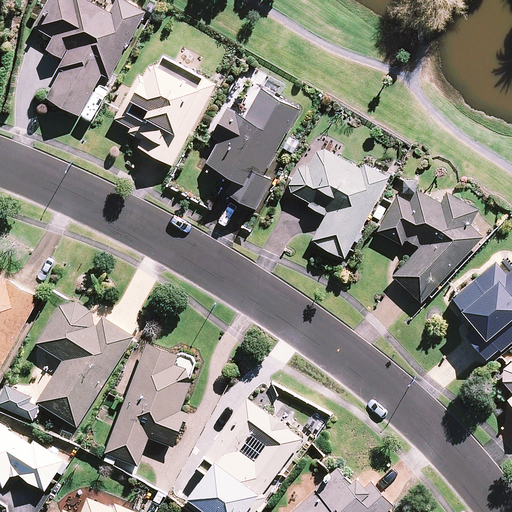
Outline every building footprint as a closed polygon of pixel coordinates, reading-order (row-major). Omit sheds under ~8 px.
[(112,82),(149,15),(121,0),(112,17),(81,0),(78,0),(77,3),(71,0),(56,0),(56,1),(54,0),(53,0),(37,30),(56,41),(49,55),(66,64),(61,72),(65,74),(50,102),(83,120),(106,78),(112,82)] [(175,169),(219,88),(166,59),(161,68),(151,71),(146,80),(141,78),(117,124),(133,133),(131,137),(145,144),(141,151),(175,169)] [(265,181),(301,116),(265,95),(249,123),(232,113),(216,141),(224,145),(212,167),(238,182),(230,196),(259,212),(273,186),(265,181)] [(314,244),(347,262),(392,182),(367,168),(364,173),(329,153),(319,155),(311,169),(302,171),(292,188),(294,197),(313,207),(311,210),(328,220),(314,244)] [(408,243),(422,251),(395,279),(425,306),(486,241),(473,228),(482,213),(450,196),(444,207),(419,194),(413,206),(400,199),(380,236),(405,249),(408,243)] [(0,373),(3,375),(42,303),(43,301),(10,283),(9,285),(4,282),(0,266),(0,373)] [(504,355),(511,348),(511,276),(510,279),(499,266),(455,302),(464,314),(462,316),(475,332),(467,339),(488,364),(502,353),(504,355)] [(40,406),(82,431),(138,340),(106,320),(100,330),(98,329),(95,314),(79,305),(64,308),(39,347),(66,364),(40,406)] [(108,457),(141,469),(152,442),(177,451),(184,432),(187,433),(193,417),(184,414),(194,387),(190,372),(178,368),(181,359),(149,347),(108,457)] [(30,401),(32,396),(7,384),(0,398),(0,404),(33,420),(39,406),(30,401)] [(218,511),(260,511),(269,500),(266,498),(306,441),(250,401),(204,465),(233,486),(219,506),(218,511)] [(34,448),(0,425),(0,487),(6,491),(13,480),(22,478),(48,495),(68,464),(37,444),(34,448)] [(298,511),(394,511),(397,509),(375,486),(368,492),(358,481),(354,485),(340,470),(318,491),(319,493),(298,511)] [(131,511),(118,506),(116,511),(90,501),(85,511),(131,511)]
